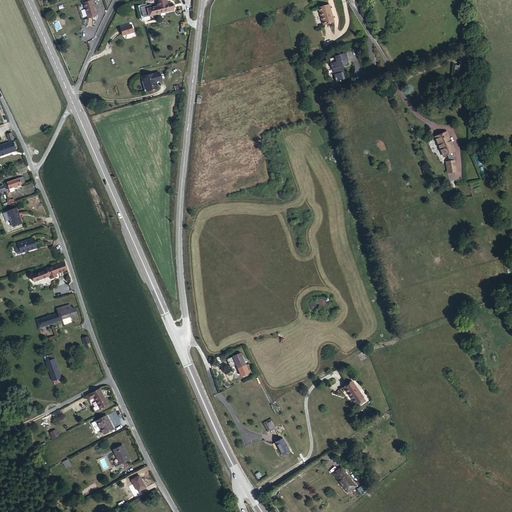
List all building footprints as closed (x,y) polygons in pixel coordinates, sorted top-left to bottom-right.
[(96,0),(86,0),(90,10),(99,6),(96,0)] [(172,0),(169,1),(168,0),(158,0),(159,3),(153,4),(153,1),(148,2),(148,0),(139,2),(142,14),(174,7),(172,0)] [(327,4),(316,8),(322,25),(333,22),(327,4)] [(133,23),(122,26),(124,35),(136,31),(133,23)] [(341,52),(341,54),(329,57),(333,73),(334,73),(336,80),(345,77),(343,70),(345,70),(343,65),(348,64),(347,60),(349,59),(347,51),(341,52)] [(454,72),(466,73),(467,57),(460,56),(459,65),(454,65),(454,72)] [(163,76),(162,70),(145,75),(149,89),(159,86),(158,81),(157,78),(163,76)] [(453,147),(440,130),(429,138),(442,156),(453,147)] [(0,145),(0,157),(19,153),(16,142),(0,145)] [(460,169),(455,158),(447,161),(452,172),(460,169)] [(448,174),(449,181),(459,179),(457,172),(448,174)] [(24,183),(23,176),(12,180),(8,181),(10,187),(24,183)] [(19,205),(7,209),(9,219),(13,218),(14,222),(16,223),(24,221),(19,205)] [(19,243),(16,243),(18,252),(22,251),(22,252),(38,247),(36,238),(19,242),(19,243)] [(58,273),(70,270),(67,262),(49,268),(50,268),(35,273),(37,279),(52,275),(53,278),(58,276),(58,273)] [(321,301),(318,294),(313,295),(315,302),(312,303),(314,310),(320,308),(318,302),(321,301)] [(63,320),(78,315),(76,308),(71,310),(70,305),(56,309),(57,313),(36,319),(39,329),(63,321),(63,320)] [(87,336),(82,338),(84,345),(86,344),(87,349),(90,348),(89,343),(90,343),(87,336)] [(233,355),(237,367),(245,364),(241,352),(233,355)] [(53,379),(61,376),(54,357),(52,358),(46,359),(53,379)] [(353,381),(345,386),(352,398),(355,402),(357,405),(365,400),(363,397),(363,396),(353,381)] [(101,389),(87,395),(94,410),(107,404),(101,389)] [(106,414),(95,419),(101,432),(112,427),(106,414)] [(271,420),(266,423),(269,430),(275,428),(271,420)] [(50,432),(52,438),(59,436),(56,430),(50,432)] [(280,433),(268,440),(271,446),(275,444),(279,453),(287,449),(280,433)] [(111,448),(114,455),(125,451),(121,443),(111,448)] [(125,451),(114,455),(117,462),(128,458),(125,451)] [(357,484),(343,466),(334,472),(349,491),(357,484)] [(137,474),(128,478),(134,490),(142,486),(137,474)]
